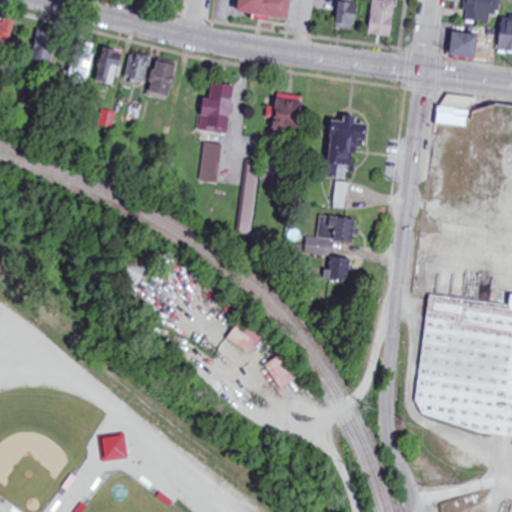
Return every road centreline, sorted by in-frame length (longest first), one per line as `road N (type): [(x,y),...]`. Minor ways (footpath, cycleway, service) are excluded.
road 1 (secondary): [(511,85),(190,37),(43,0)]
road 2 (tertiary): [(416,503),(388,417),(429,74)]
